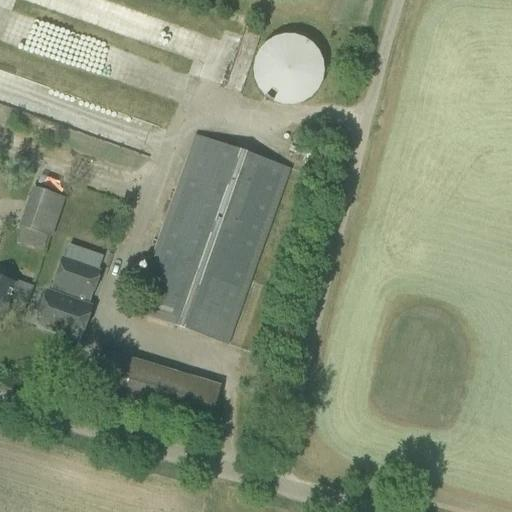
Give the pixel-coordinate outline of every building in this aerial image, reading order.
[(285,108),(290,108),(296,107),(301,105),(306,103),(310,100),(314,96),(317,92),(320,87),(322,82),(323,77),(323,71),(322,66),(321,61),(319,56),(316,51),(312,47),(308,44),(304,41),(299,39),(294,37),(289,37),(284,37),(278,38),(273,39),(269,42),(264,45),(261,48),(257,52),(255,57),(253,62),(252,67),(251,72),(252,78),(253,83),(255,88),(258,93),(261,97),(265,101),(269,104),(274,106),(280,107),(285,108)] [(228,347),(290,170),(194,136),(131,313),(228,347)] [(51,240),(65,199),(31,188),(18,228),(51,240)] [(88,305),(101,270),(64,257),(61,257),(50,285),(52,286),(49,292),(46,291),(36,321),(80,336),(90,306),(88,305)] [(11,284),(0,280),(0,322),(1,323),(9,299),(26,305),(31,287),(12,281),(11,284)] [(207,430),(219,388),(101,352),(88,394),(207,430)]
